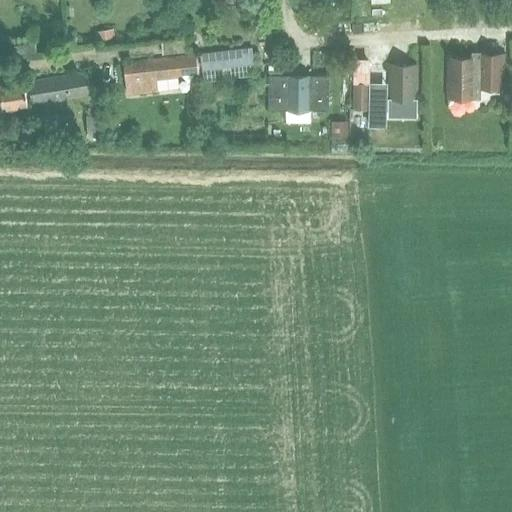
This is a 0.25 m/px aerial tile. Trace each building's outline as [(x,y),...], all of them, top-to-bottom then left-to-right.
[(273,10),(260,10),(261,25),(273,24),(273,10)] [(96,32),(97,40),(115,37),(113,29),(96,32)] [(163,53),(186,50),(184,38),(162,41),(163,53)] [(35,40),(14,43),(16,54),(37,51),(35,40)] [(252,46),(201,53),(203,69),(254,62),(252,46)] [(505,84),(505,50),(477,50),(477,54),(448,54),(448,94),(478,95),(478,84),(505,84)] [(148,60),(126,62),(129,93),(152,91),(153,91),(153,90),(174,87),(179,87),(178,75),(188,74),(194,73),(191,55),(186,55),(148,60)] [(389,108),(417,108),(417,64),(389,64),(389,108)] [(29,80),(32,102),(92,92),(89,72),(29,80)] [(330,75),(313,75),(270,75),(269,109),(285,109),(312,109),(329,110),(330,75)] [(0,109),(29,105),(25,81),(0,84),(0,109)] [(369,83),(353,83),(353,110),(369,110),(369,83)] [(203,93),(203,109),(216,109),(216,93),(203,93)] [(511,95),(503,96),(503,109),(511,108),(511,95)] [(98,112),(88,112),(90,138),(101,138),(98,112)] [(190,112),(189,123),(197,123),(198,112),(190,112)] [(367,121),(352,120),(352,139),(367,139),(367,121)] [(348,137),(348,121),(332,121),(332,137),(348,137)]
